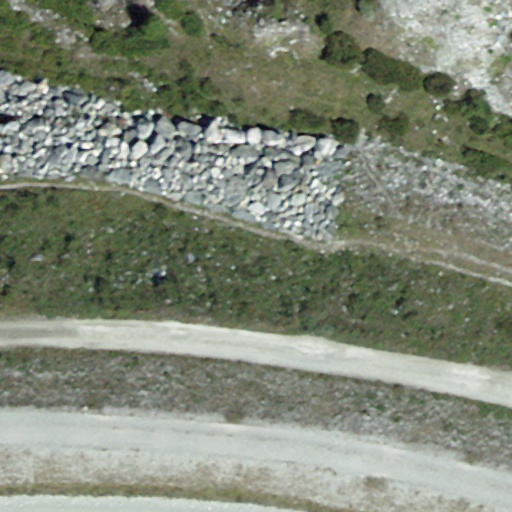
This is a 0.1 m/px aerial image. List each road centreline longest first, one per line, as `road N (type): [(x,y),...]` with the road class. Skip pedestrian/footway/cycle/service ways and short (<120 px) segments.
road 1 (track): [(511,287),(474,272),(329,252),(136,194),(0,189)]
road 2 (track): [(0,352),(69,343),(411,378),(511,400)]
